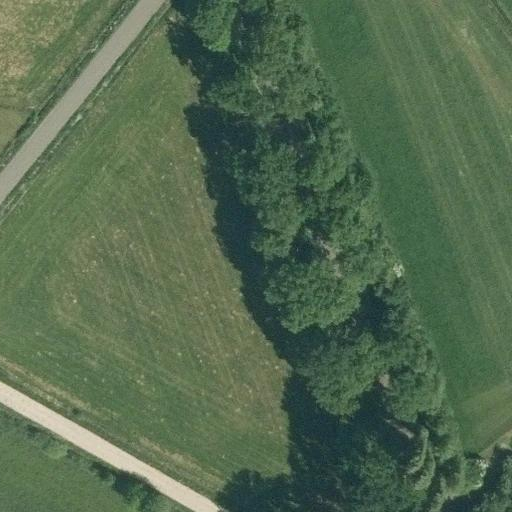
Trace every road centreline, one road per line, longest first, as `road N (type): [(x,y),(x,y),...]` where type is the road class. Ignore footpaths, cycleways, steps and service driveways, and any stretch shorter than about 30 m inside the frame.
road 1 (tertiary): [(429,511),(239,0)]
road 2 (unclassified): [(0,194),(159,0)]
road 3 (track): [(0,393),(211,511)]
